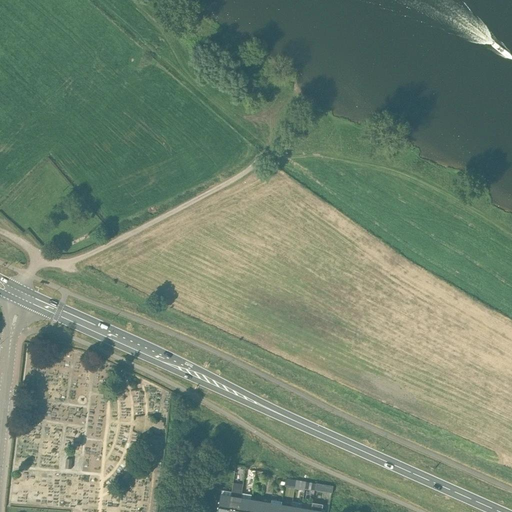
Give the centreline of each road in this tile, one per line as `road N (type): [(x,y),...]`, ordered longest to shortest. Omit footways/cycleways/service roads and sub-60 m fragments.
road 1 (primary): [(503,511),(19,293)]
road 2 (track): [(281,122),(266,155),(227,183),(29,275)]
road 3 (tertiary): [(12,332),(0,454)]
